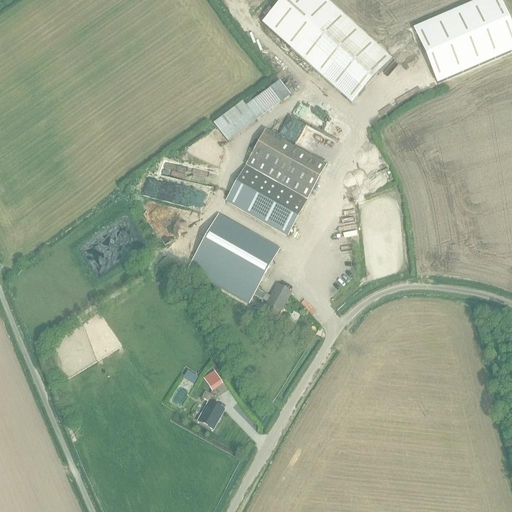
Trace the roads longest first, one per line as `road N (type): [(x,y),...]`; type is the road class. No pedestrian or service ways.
road 1 (unclassified): [(231,511),(321,354),(374,298),(436,288),(511,305)]
road 2 (unclassified): [(94,511),(0,290)]
